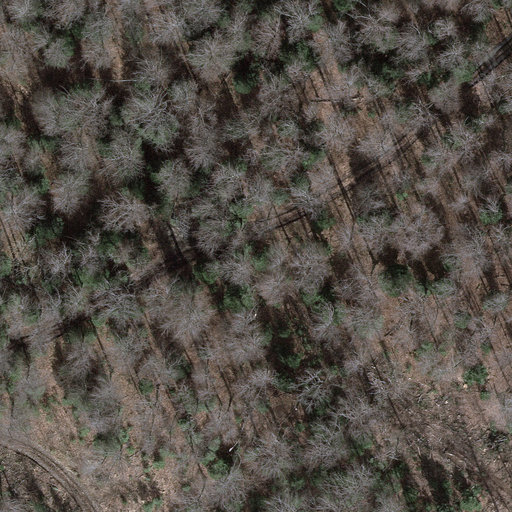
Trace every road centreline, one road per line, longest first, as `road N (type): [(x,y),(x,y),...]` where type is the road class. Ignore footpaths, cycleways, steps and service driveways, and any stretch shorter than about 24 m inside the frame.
road 1 (track): [(0,341),(42,333),(203,248),(322,202),(511,43)]
road 2 (track): [(0,441),(24,447),(78,487),(92,511)]
